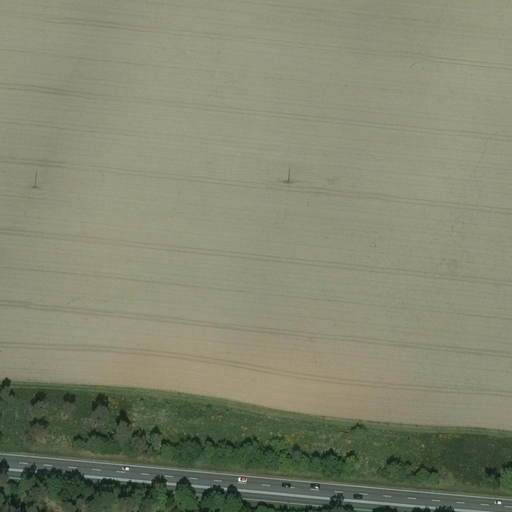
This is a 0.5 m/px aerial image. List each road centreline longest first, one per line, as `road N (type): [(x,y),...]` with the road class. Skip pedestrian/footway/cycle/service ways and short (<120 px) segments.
road 1 (trunk): [(511,508),(0,461)]
road 2 (trunk): [(0,475),(389,511)]
